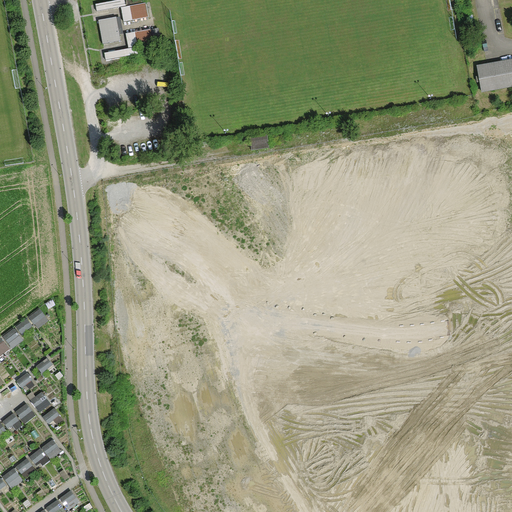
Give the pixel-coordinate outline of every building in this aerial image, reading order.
[(146,4),(126,7),(125,0),(97,5),(98,11),(122,7),(124,21),(148,17),(146,4)] [(98,21),(103,45),(121,42),(116,18),(98,21)] [(105,53),(106,61),(136,56),(134,49),(153,45),(150,30),(126,35),(129,48),(105,53)] [(511,88),(511,57),(476,64),(481,93),(511,88)] [(267,135),(250,138),(252,151),(270,148),(267,135)] [(41,309),(30,317),(40,330),(50,322),(41,309)] [(30,319),(0,340),(0,360),(39,332),(30,319)] [(45,394),(33,400),(40,414),(52,407),(45,394)] [(28,404),(17,412),(26,425),(38,417),(28,404)] [(55,410),(44,419),(55,432),(66,422),(55,410)] [(29,458),(38,471),(64,454),(55,441),(29,458)] [(28,459),(18,467),(27,480),(38,473),(28,459)] [(16,469),(4,476),(12,490),(24,483),(16,469)] [(0,479),(0,493),(9,487),(2,478),(0,479)] [(69,511),(81,505),(73,491),(61,498),(69,511)] [(68,511),(61,500),(49,507),(51,511),(68,511)]
